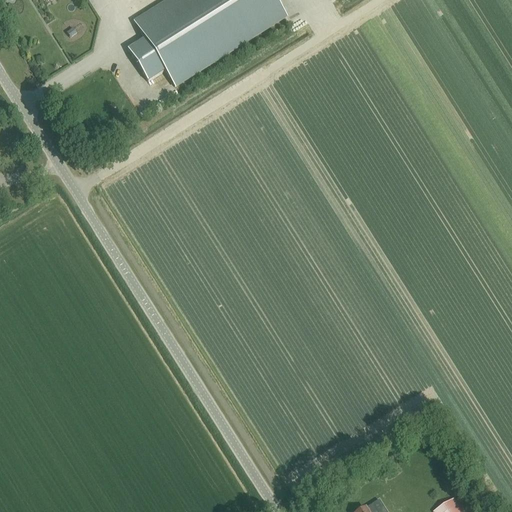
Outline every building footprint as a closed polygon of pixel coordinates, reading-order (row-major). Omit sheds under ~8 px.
[(274,0),(173,0),(133,26),(144,43),(128,53),(148,84),(164,75),(173,89),(285,18),(274,0)] [(290,20),(297,28),(309,18),(301,9),(290,20)] [(65,32),(68,37),(76,33),(73,28),(65,32)] [(462,511),(455,500),(436,511),(462,511)] [(385,511),(379,501),(365,510),(365,509),(360,511),(385,511)]
